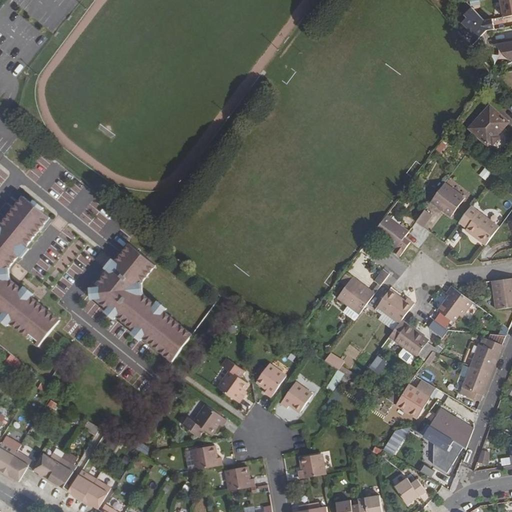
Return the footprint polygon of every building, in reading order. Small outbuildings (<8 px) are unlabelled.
[(511,0),(500,0),(503,17),(511,15),(511,0)] [(488,45),(484,34),(470,46),(477,53),(488,45)] [(511,61),(511,60),(511,42),(495,45),(511,61)] [(509,102),(511,99),(511,92),(494,72),(489,79),(509,102)] [(490,106),(469,129),(488,146),(509,123),(490,106)] [(451,139),(447,135),(442,141),(446,144),(451,139)] [(446,144),(442,141),(435,151),(439,154),(446,144)] [(486,181),(490,175),(483,170),(478,176),(486,181)] [(465,198),(445,183),(431,202),(451,217),(465,198)] [(32,204),(23,197),(0,225),(0,315),(39,347),(60,320),(31,297),(23,290),(3,274),(7,269),(9,267),(19,255),(26,246),(49,218),(41,211),(32,204)] [(35,201),(32,204),(41,211),(43,208),(35,201)] [(499,227),(471,206),(459,223),(467,228),(466,230),(486,245),(499,227)] [(425,210),(416,223),(423,228),(432,215),(425,210)] [(387,215),(375,232),(397,248),(394,252),(400,257),(402,255),(411,243),(405,238),(409,232),(387,215)] [(450,243),(457,245),(461,233),(454,231),(450,243)] [(26,246),(19,255),(22,258),(29,249),(26,246)] [(153,269),(126,248),(112,266),(105,274),(91,292),(92,302),(105,312),(114,319),(132,332),(142,339),(173,362),(181,351),(192,335),(141,297),(139,286),(153,269)] [(105,274),(112,266),(109,263),(102,272),(105,274)] [(384,269),(375,282),(378,284),(381,286),(382,284),(390,274),(384,269)] [(338,298),(360,315),(375,294),(372,292),(353,277),(346,287),(338,298)] [(511,278),(492,281),(496,310),(511,307),(511,278)] [(346,287),(340,283),(332,294),(338,298),(346,287)] [(378,284),(372,292),(375,294),(381,286),(378,284)] [(25,287),(23,290),(31,297),(34,294),(25,287)] [(460,315),(462,317),(473,302),(458,291),(452,287),(447,294),(449,296),(438,311),(441,312),(451,320),(454,323),(460,315)] [(409,311),(414,304),(407,299),(406,301),(391,290),(378,307),(399,324),(402,321),(409,311)] [(114,319),(105,312),(103,315),(112,322),(114,319)] [(445,328),(451,320),(441,312),(435,320),(445,328)] [(441,338),(447,330),(433,320),(428,328),(441,338)] [(429,341),(402,321),(399,324),(390,337),(417,357),(429,341)] [(142,339),(132,332),(130,335),(139,342),(142,339)] [(306,338),(299,333),(293,341),(300,346),(306,338)] [(504,345),(484,338),(461,394),(480,402),(492,374),(504,345)] [(329,353),(324,362),(338,370),(344,361),(329,353)] [(19,361),(12,355),(7,361),(14,367),(19,361)] [(374,356),(368,368),(379,374),(385,362),(374,356)] [(241,394),(244,390),(248,384),(240,378),(245,372),(228,359),(223,366),(230,371),(218,388),(240,404),(244,397),(241,394)] [(271,398),(287,376),(270,364),(256,382),(267,390),(265,393),(271,398)] [(31,373),(23,367),(19,372),(27,379),(31,373)] [(327,388),(334,392),(345,374),(339,370),(327,388)] [(326,416),(350,377),(345,374),(334,392),(321,412),(326,416)] [(415,376),(409,384),(430,397),(435,388),(415,376)] [(300,413),(313,395),(296,383),(281,404),(287,409),(290,406),(300,413)] [(418,419),(430,397),(409,384),(396,406),(418,419)] [(223,427),(228,420),(206,405),(194,422),(189,418),(183,426),(199,438),(205,430),(212,435),(219,425),(223,427)] [(464,448),(466,449),(474,429),(441,408),(436,417),(433,422),(430,427),(427,425),(421,434),(448,451),(437,468),(447,473),(464,448)] [(100,428),(85,420),(81,427),(96,435),(100,428)] [(394,428),(383,451),(395,457),(406,434),(394,428)] [(141,439),(148,444),(155,434),(149,429),(141,439)] [(7,436),(3,443),(18,452),(22,445),(7,436)] [(118,443),(109,438),(105,445),(113,450),(118,443)] [(0,447),(0,470),(5,473),(18,452),(3,443),(0,447)] [(221,457),(217,458),(215,446),(193,450),(197,470),(223,466),(221,457)] [(485,465),(489,453),(482,450),(478,462),(485,465)] [(18,452),(5,473),(20,482),(33,461),(29,459),(18,452)] [(49,480),(59,463),(45,454),(35,471),(49,480)] [(326,475),(323,454),(300,458),(302,470),(299,471),(300,479),(305,478),(326,475)] [(49,480),(64,489),(74,472),(71,470),(75,463),(64,456),(59,463),(49,480)] [(254,479),(250,479),(248,467),(226,471),(230,492),(230,491),(251,488),(256,487),(254,479)] [(79,475),(69,492),(84,501),(94,484),(97,479),(82,471),(79,475)] [(418,479),(412,484),(408,478),(396,487),(408,505),(426,492),(418,479)] [(84,501),(98,510),(108,493),(111,488),(97,479),(94,484),(84,501)] [(338,511),(382,511),(380,495),(358,499),(359,505),(352,506),(351,500),(336,503),(338,511)] [(328,511),(327,507),(320,508),(319,503),(299,506),(300,511),(297,511),(328,511)]
